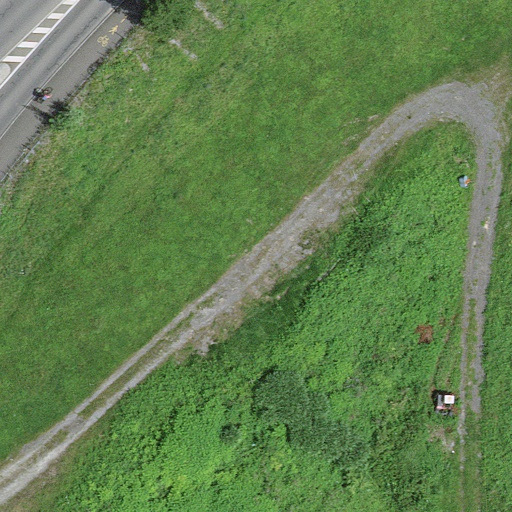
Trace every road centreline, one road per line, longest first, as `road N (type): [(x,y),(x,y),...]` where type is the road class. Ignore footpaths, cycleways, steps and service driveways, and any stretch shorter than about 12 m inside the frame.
road 1 (track): [(0,499),(294,240),(433,96),(463,104),(486,129),(470,511)]
road 2 (secondary): [(0,109),(97,0)]
